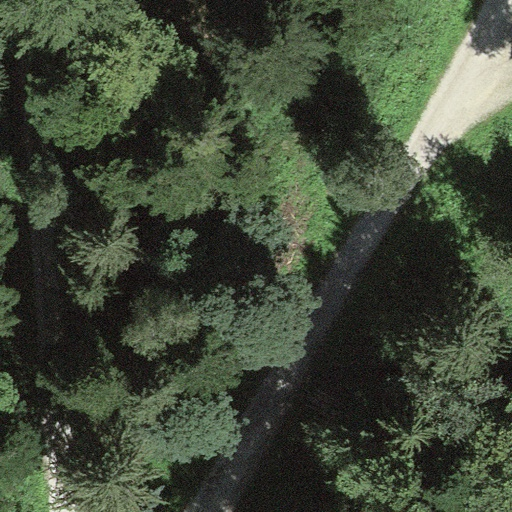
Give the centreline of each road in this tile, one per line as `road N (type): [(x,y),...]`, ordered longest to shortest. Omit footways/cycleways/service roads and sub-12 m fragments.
road 1 (track): [(200,511),(502,0)]
road 2 (track): [(72,511),(27,0)]
